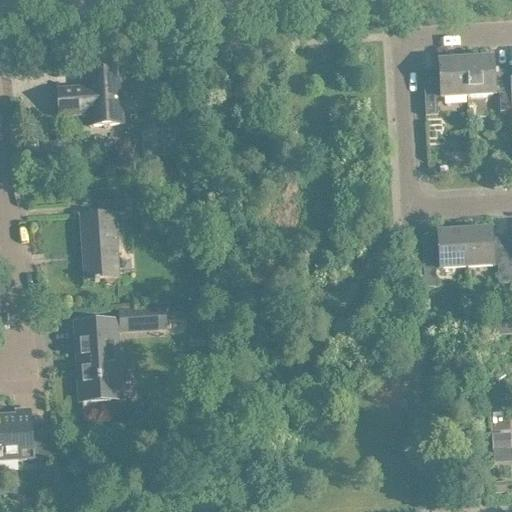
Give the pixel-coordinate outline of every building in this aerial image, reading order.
[(493,59),(466,60),(469,96),(495,95),(495,89),(499,88),(501,112),(511,110),(511,99),(510,68),(494,69),(493,59)] [(469,96),(466,60),(439,62),(440,72),(424,73),(426,116),(438,116),(437,92),(441,92),(442,98),(469,96)] [(89,87),(59,89),(60,118),(90,116),(91,127),(124,125),(120,70),(88,72),(89,87)] [(160,162),(151,162),(152,182),(181,182),(181,158),(160,158),(160,162)] [(81,216),(85,280),(96,279),(96,282),(99,281),(99,279),(121,278),(117,214),(127,213),(126,200),(98,202),(99,215),(81,216)] [(500,283),(511,282),(509,239),(493,240),(492,230),(465,232),(467,268),(494,266),(494,260),(498,260),(500,283)] [(440,269),(467,268),(465,232),(438,233),(438,243),(422,244),(424,288),(437,287),(435,264),(440,263),(440,269)] [(166,306),(119,309),(121,335),(168,333),(166,306)] [(79,326),(83,399),(119,397),(115,323),(79,326)] [(194,407),(195,421),(210,421),(209,407),(194,407)] [(0,462),(18,461),(35,460),(33,427),(17,428),(16,414),(15,414),(15,418),(0,419),(0,462)] [(511,440),(493,441),(493,450),(511,449),(511,440)] [(511,480),(495,482),(496,493),(511,491),(511,480)]
